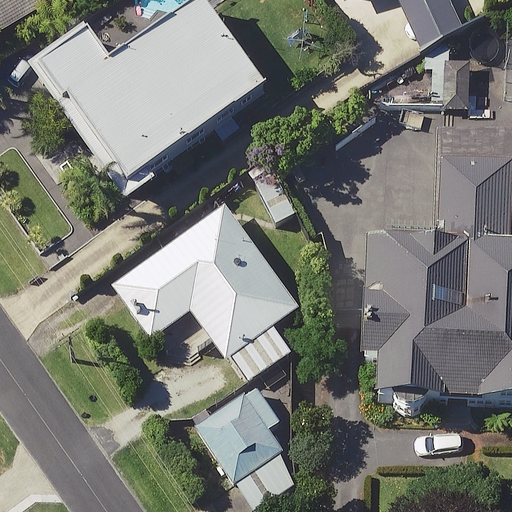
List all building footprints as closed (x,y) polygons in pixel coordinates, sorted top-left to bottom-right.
[(0,0),(0,45),(76,0),(0,0)] [(347,0),(352,10),(375,0),(399,0),(425,58),(464,41),(446,0),(347,0)] [(272,106),(209,17),(115,85),(87,45),(35,82),(133,219),(161,198),(155,190),(272,106)] [(511,146),(449,143),(442,263),(377,260),(370,379),(387,380),(385,416),(511,422),(511,146)] [(247,395),(307,353),(294,333),(305,326),(230,218),(118,296),(154,348),(195,320),(247,395)] [(278,429),(258,397),(200,435),(250,511),(266,511),(302,489),(268,436),(278,429)]
